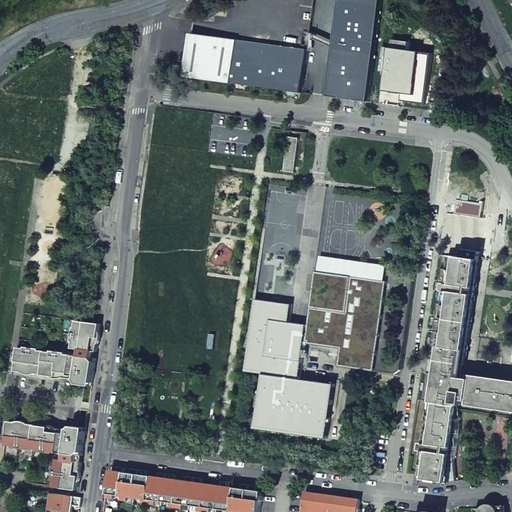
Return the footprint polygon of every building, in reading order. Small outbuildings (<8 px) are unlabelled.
[(376,37),(380,0),(341,0),(328,96),(345,98),(361,100),(370,36),(376,37)] [(288,4),(284,33),(282,47),(308,50),(314,7),(288,4)] [(282,47),(192,34),(190,50),(189,50),(189,55),(188,60),(189,60),(187,76),(288,91),(302,93),(308,50),(282,47)] [(370,101),(379,38),(376,37),(370,36),(361,100),(370,101)] [(19,102),(12,158),(52,164),(56,136),(60,107),(19,102)] [(300,138),(290,137),(285,171),(295,173),(296,170),(300,138)] [(0,166),(0,240),(10,168),(0,166)] [(511,380),(464,374),(486,218),(495,220),(497,205),(457,200),(449,255),(444,255),(439,282),(437,282),(436,289),(438,290),(435,317),(432,317),(431,324),(433,325),(432,338),(429,337),(428,345),(430,345),(429,360),(425,383),(423,382),(421,390),(424,390),(423,400),(418,399),(408,472),(422,474),(422,477),(426,477),(426,479),(449,482),(460,404),(511,411),(511,380)] [(256,300),(246,372),(264,375),(256,429),(328,439),(336,385),(300,379),(305,344),(341,349),(338,367),(375,371),(388,282),(316,272),(308,325),(290,323),(293,305),(256,300)] [(19,349),(16,370),(26,372),(26,370),(34,371),(34,373),(54,376),(54,374),(62,375),(62,377),(72,378),(72,375),(80,376),(81,380),(81,384),(94,386),(98,358),(96,358),(97,352),(99,352),(100,342),(98,342),(99,334),(101,334),(102,324),(81,321),(80,328),(77,328),(75,341),(78,342),(77,349),(83,350),(82,356),(75,355),(75,357),(68,356),(68,353),(55,351),(54,354),(40,352),(41,349),(27,347),(26,350),(19,349)] [(9,422),(6,444),(13,445),(12,448),(26,450),(27,447),(41,449),(40,452),(54,453),(55,451),(61,451),(61,453),(68,454),(67,460),(61,460),(60,467),(58,466),(55,480),(58,481),(58,487),(79,490),(81,480),(78,480),(79,472),(82,472),(83,462),(82,462),(83,456),(84,456),(88,428),(75,427),(74,430),(72,434),(64,433),(65,430),(55,429),(54,431),(46,430),(47,428),(27,425),(26,427),(19,426),(19,424),(9,422)] [(111,475),(108,498),(115,499),(116,493),(122,494),(121,500),(128,501),(129,495),(143,497),(142,503),(156,505),(157,499),(171,501),(170,507),(183,509),(184,502),(199,504),(198,511),(205,511),(210,511),(212,506),(226,508),(225,511),(239,511),(240,510),(251,511),(260,511),(263,496),(257,495),(259,487),(242,484),(241,493),(230,491),(231,483),(215,481),(214,489),(202,487),(204,479),(187,477),(186,485),(175,483),(176,475),(160,473),(159,481),(147,480),(148,471),(132,469),(131,477),(125,477),(127,468),(119,467),(117,476),(111,475)] [(306,493),(303,511),(359,511),(362,500),(306,493)] [(50,502),(49,509),(72,511),(73,509),(73,505),(82,507),(83,498),(52,494),(51,502),(50,502)]
